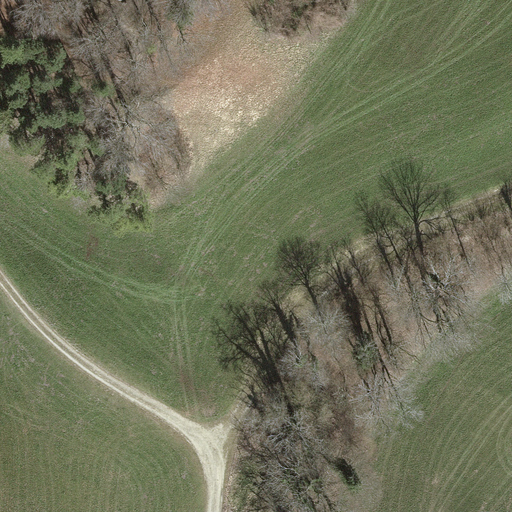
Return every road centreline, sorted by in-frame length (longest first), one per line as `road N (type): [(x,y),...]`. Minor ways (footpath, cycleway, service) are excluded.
road 1 (track): [(212,453),(311,318),(378,268),(511,197)]
road 2 (track): [(215,511),(212,453),(56,347),(0,276)]
